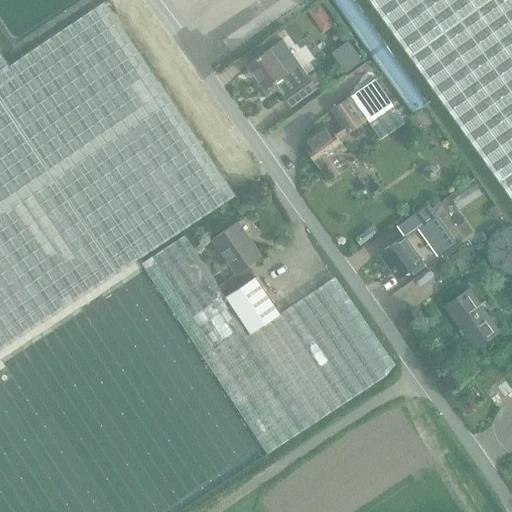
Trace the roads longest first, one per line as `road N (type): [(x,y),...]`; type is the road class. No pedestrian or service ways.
road 1 (unclassified): [(153,0),(413,373)]
road 2 (residential): [(205,511),(413,373)]
road 3 (unclassified): [(413,373),(511,511)]
